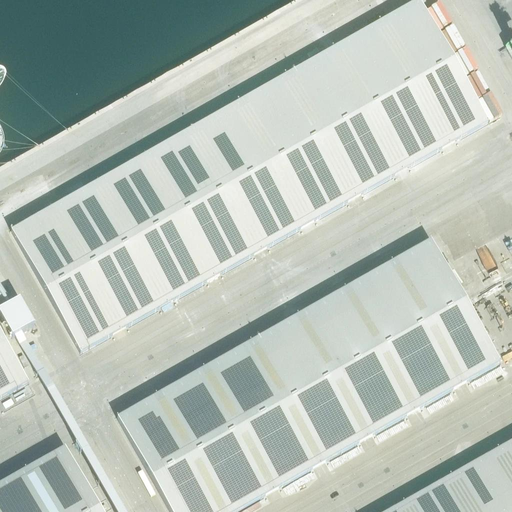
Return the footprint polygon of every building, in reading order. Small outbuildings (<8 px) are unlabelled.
[(418,3),(11,233),(80,355),(487,125),(418,3)] [(430,243),(117,420),(168,511),(238,511),(499,365),(430,243)] [(490,299),(511,289),(511,281),(503,261),(505,260),(501,252),(474,264),(490,299)] [(0,336),(0,400),(28,385),(0,336)] [(511,511),(511,443),(390,511),(511,511)] [(99,511),(64,450),(0,486),(0,511),(99,511)]
